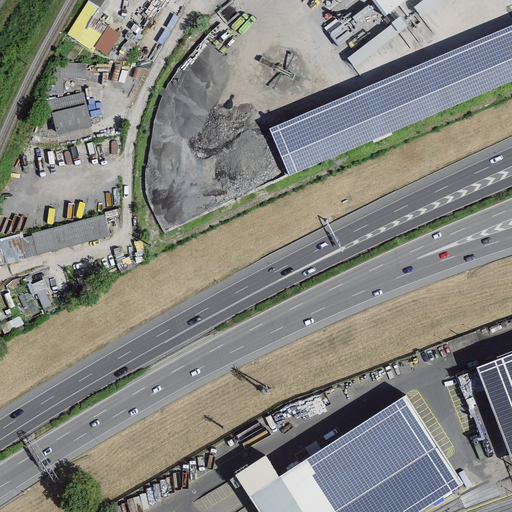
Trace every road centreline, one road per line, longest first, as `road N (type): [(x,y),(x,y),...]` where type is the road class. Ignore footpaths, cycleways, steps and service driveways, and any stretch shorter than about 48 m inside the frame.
road 1 (motorway): [(0,482),(180,373),(380,274)]
road 2 (motorway): [(511,157),(244,293)]
road 3 (motorway): [(511,179),(244,293)]
road 4 (motorway): [(244,293),(0,435)]
road 5 (unknown): [(428,369),(181,503)]
road 6 (unclassified): [(128,235),(135,116),(206,0)]
road 7 (motorway): [(380,274),(511,215)]
road 8 (motorway): [(380,274),(511,235)]
